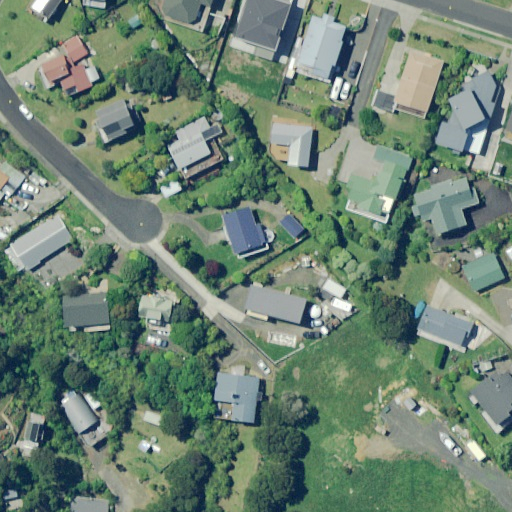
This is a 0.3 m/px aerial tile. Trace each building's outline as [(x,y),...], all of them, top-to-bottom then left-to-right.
[(60,0),(35,0),(31,5),(46,18),(60,0)] [(104,0),(83,0),(82,4),(103,8),(104,0)] [(165,0),(163,9),(166,16),(188,23),(196,19),(201,4),(210,6),(211,0),(165,0)] [(296,62),(307,65),(304,72),(321,77),(330,80),(347,26),(311,15),(296,62)] [(86,55),(77,37),(62,44),(66,52),(38,65),(49,87),(60,82),(64,90),(75,84),(79,92),(92,85),(79,58),(86,55)] [(445,62),(410,49),(389,106),(425,119),(445,62)] [(461,151),(468,129),(489,119),(499,87),(485,70),(444,91),(448,99),(434,143),(461,151)] [(138,126),(125,99),(91,116),(104,142),(138,126)] [(180,170),(211,155),(200,132),(210,128),(205,116),(175,131),(179,140),(167,146),(180,170)] [(312,127),(271,123),(269,143),(290,145),(288,165),(308,167),(312,127)] [(380,162),(373,181),(350,172),(345,186),(349,187),(342,207),(387,224),(411,160),(376,147),(371,158),(380,162)] [(14,171),(11,176),(0,168),(0,199),(2,197),(0,195),(0,188),(10,195),(22,177),(14,171)] [(415,216),(420,215),(422,222),(430,219),(435,234),(467,224),(462,208),(479,203),(475,189),(470,191),(466,178),(413,194),(416,204),(412,206),(415,216)] [(182,190),(177,180),(160,188),(165,198),(182,190)] [(231,256),(263,244),(253,216),(249,206),(221,217),(224,225),(220,227),(231,256)] [(303,228),(288,212),(278,222),(293,238),(303,228)] [(73,240),(58,216),(10,244),(25,269),(73,240)] [(503,278),(492,253),(461,266),(472,292),(503,278)] [(111,330),(109,293),(62,296),(64,327),(85,326),(85,331),(111,330)] [(157,294),(139,295),(138,317),(145,318),(145,325),(154,324),(153,331),(165,332),(165,321),(171,322),(177,307),(157,294)] [(461,347),(471,323),(425,304),(414,333),(440,344),(442,339),(445,340),(461,347)] [(511,378),(506,371),(493,381),(489,377),(469,393),(495,426),(511,413),(511,378)] [(215,399),(237,404),(233,421),(249,424),(257,384),(258,380),(220,372),(215,399)] [(99,420),(77,390),(57,404),(79,434),(99,420)] [(30,457),(30,448),(40,449),(43,422),(25,420),(23,440),(21,456),(30,457)] [(105,511),(107,500),(71,495),(68,511),(105,511)]
